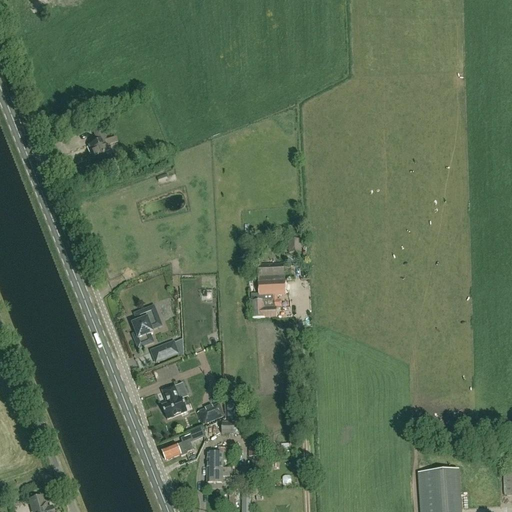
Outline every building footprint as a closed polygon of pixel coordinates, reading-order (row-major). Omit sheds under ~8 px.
[(98,167),(111,162),(104,143),(106,142),(102,132),(93,135),(96,145),(89,148),(94,160),(95,160),(98,167)] [(289,254),(301,253),(300,241),(288,242),(289,254)] [(259,297),(251,297),(251,303),(252,319),(265,319),(277,318),(276,309),(281,309),(281,300),(277,300),(277,296),(285,296),(283,265),(258,267),(259,297)] [(139,350),(154,344),(150,335),(154,334),(153,331),(162,327),(154,308),(135,315),(138,323),(133,325),(138,339),(135,340),(139,350)] [(174,344),(152,352),(156,364),(179,355),(174,344)] [(169,405),(162,408),(167,421),(187,413),(182,400),(180,401),(174,388),(163,393),(167,403),(169,405)] [(223,418),(218,406),(200,414),(204,425),(223,418)] [(234,436),(234,424),(222,423),(222,435),(234,436)] [(183,444),(162,453),(166,462),(180,456),(181,458),(188,456),(187,454),(194,451),(191,445),(205,439),(204,438),(203,429),(190,434),(190,436),(181,440),(183,444)] [(218,449),(218,455),(206,455),(206,485),(222,485),(222,477),(229,477),(229,470),(222,470),(222,464),(229,463),(229,460),(235,460),(235,449),(218,449)] [(420,511),(461,511),(459,471),(418,474),(420,511)] [(504,498),(511,497),(511,474),(503,474),(504,498)] [(31,511),(52,511),(52,508),(48,509),(46,503),(43,504),(42,497),(28,501),(31,511)]
